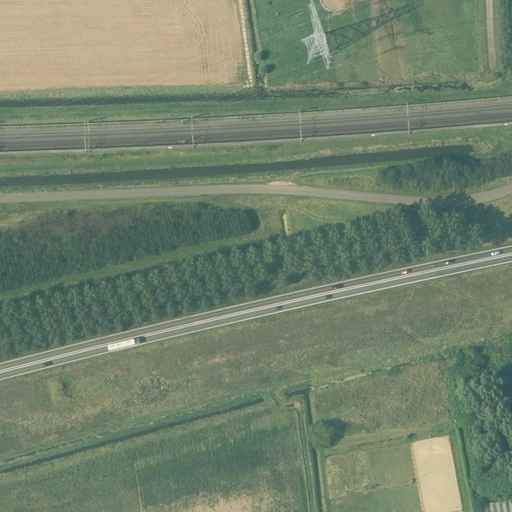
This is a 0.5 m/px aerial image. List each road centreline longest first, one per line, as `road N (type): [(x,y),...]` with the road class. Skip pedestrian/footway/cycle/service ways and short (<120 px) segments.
road 1 (trunk): [(0,372),(511,255)]
road 2 (unclassified): [(511,189),(409,203),(274,189),(0,199)]
